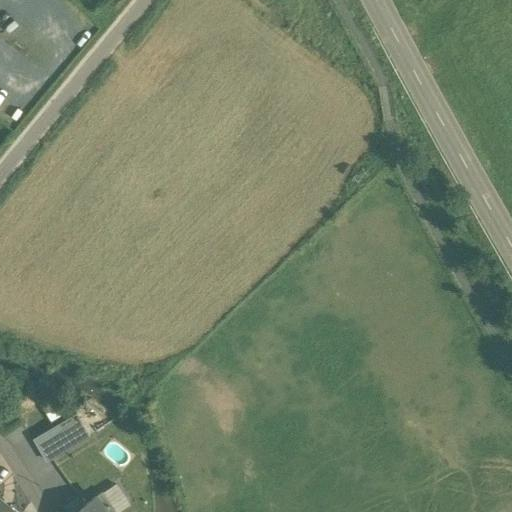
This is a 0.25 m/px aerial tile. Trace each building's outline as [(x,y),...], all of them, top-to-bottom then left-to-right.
[(66,423),(35,441),(47,462),(78,444),(71,433),(66,423)] [(88,438),(81,427),(71,433),(78,444),(88,438)] [(106,499),(104,501),(100,496),(96,499),(106,511),(111,508),(106,499)] [(96,499),(84,508),(78,499),(66,507),(69,511),(113,511),(111,508),(106,511),(96,499)] [(0,511),(11,511),(0,502),(0,511)]
